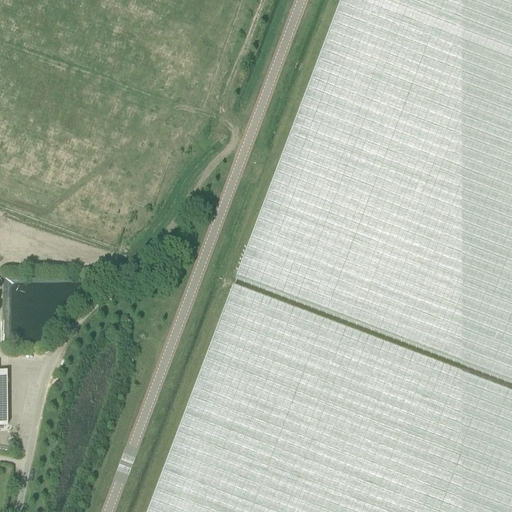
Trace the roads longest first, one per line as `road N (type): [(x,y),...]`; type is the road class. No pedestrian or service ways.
road 1 (unclassified): [(108,511),(301,0)]
road 2 (unknown): [(135,270),(50,363),(15,511)]
